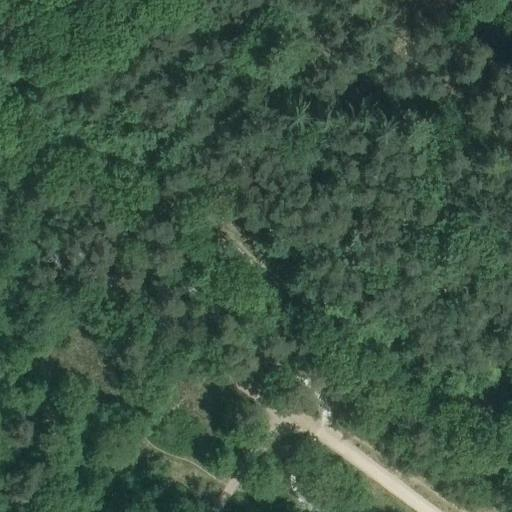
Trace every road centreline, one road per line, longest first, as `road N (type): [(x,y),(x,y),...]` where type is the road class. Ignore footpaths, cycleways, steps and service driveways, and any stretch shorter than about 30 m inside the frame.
road 1 (track): [(0,210),(285,414)]
road 2 (track): [(311,430),(422,511)]
